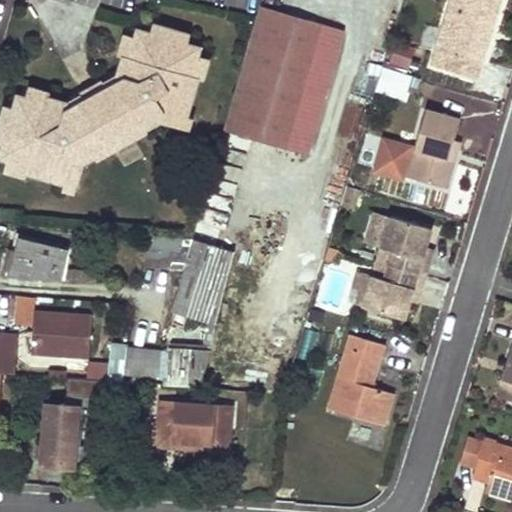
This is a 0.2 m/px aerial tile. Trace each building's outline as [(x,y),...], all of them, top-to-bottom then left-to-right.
[(451,0),(443,29),(452,32),(448,45),(436,52),(432,65),(479,79),(502,0),(451,0)] [(260,6),(223,131),(270,144),(306,20),(260,6)] [(306,20),(270,144),(285,148),(321,24),(306,20)] [(152,33),(138,29),(135,37),(129,59),(123,57),(118,75),(104,83),(107,88),(85,101),(82,95),(69,103),(50,97),(48,103),(27,97),(18,95),(14,109),(5,106),(0,124),(0,144),(4,145),(0,158),(0,159),(8,162),(30,168),(28,174),(66,185),(69,175),(80,178),(84,164),(97,157),(93,151),(109,142),(105,134),(125,124),(129,131),(145,122),(148,128),(161,121),(175,125),(179,114),(189,117),(200,79),(196,78),(194,77),(200,56),(202,48),(188,43),(191,34),(154,24),(152,33)] [(321,24),(285,148),(307,155),(344,30),(321,24)] [(443,29),(436,52),(448,45),(452,32),(443,29)] [(123,57),(129,59),(135,37),(127,35),(121,56),(123,57)] [(200,79),(202,79),(208,59),(200,56),(194,77),(196,78),(200,79)] [(388,69),(383,67),(377,89),(381,91),(388,69)] [(401,97),(408,75),(388,69),(381,91),(401,97)] [(100,76),(78,88),(82,95),(85,101),(107,88),(104,83),(100,76)] [(29,91),(27,97),(48,103),(50,97),(51,95),(29,89),(29,91)] [(427,110),(415,150),(408,177),(447,189),(455,161),(449,159),(454,140),(460,120),(427,110)] [(179,114),(175,125),(188,129),(191,118),(189,117),(179,114)] [(125,124),(105,134),(109,142),(93,151),(97,157),(148,128),(145,122),(129,131),(125,124)] [(454,140),(449,159),(455,161),(461,142),(454,140)] [(408,177),(415,150),(386,141),(378,168),(408,177)] [(8,162),(6,170),(27,176),(28,174),(30,168),(8,162)] [(69,175),(66,185),(65,187),(77,191),(80,178),(69,175)] [(382,248),(391,218),(374,213),(365,243),(382,248)] [(391,218),(382,248),(394,252),(386,280),(373,276),(364,307),(405,319),(411,300),(414,289),(421,291),(430,261),(423,259),(426,247),(432,229),(391,217),(391,218)] [(151,236),(145,260),(170,261),(169,266),(185,267),(193,239),(192,239),(151,236)] [(20,238),(9,275),(62,280),(68,250),(20,238)] [(215,324),(234,252),(193,239),(185,267),(178,291),(178,311),(208,322),(215,324)] [(433,249),(426,247),(423,259),(430,261),(433,249)] [(93,283),(94,272),(64,270),(63,281),(93,283)] [(421,291),(414,289),(411,300),(418,302),(421,291)] [(35,311),(31,354),(89,358),(92,316),(35,311)] [(0,335),(0,370),(16,372),(18,337),(0,335)] [(352,335),(329,409),(384,425),(394,394),(372,387),(385,345),(352,335)] [(158,351),(112,346),(108,380),(123,381),(123,375),(156,378),(158,351)] [(201,388),(211,351),(170,348),(170,352),(158,351),(156,378),(168,379),(168,385),(201,388)] [(511,348),(497,396),(511,400),(511,348)] [(86,363),(85,379),(103,379),(104,363),(86,363)] [(98,399),(99,381),(66,380),(65,397),(98,399)] [(230,424),(232,407),(160,401),(157,446),(175,448),(175,441),(212,444),(214,423),(230,424)] [(38,406),(34,478),(75,480),(78,408),(38,406)] [(228,451),(230,424),(214,423),(212,444),(175,441),(175,448),(228,451)] [(489,482),(486,490),(511,497),(511,455),(495,450),(497,444),(498,442),(485,438),(473,477),(489,482)] [(511,447),(497,444),(495,450),(511,455),(511,447)]
